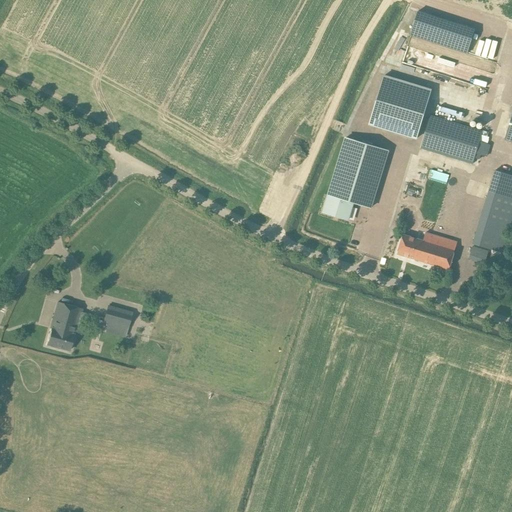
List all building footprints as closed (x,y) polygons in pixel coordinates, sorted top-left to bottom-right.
[(420,12),(414,37),(472,53),(479,28),(420,12)] [(432,93),(384,78),(370,126),(417,141),(432,93)] [(430,115),(420,148),(473,164),(475,158),(479,159),(480,154),(486,156),(490,145),(479,142),(483,131),(448,121),(430,115)] [(328,195),(353,203),(370,208),(388,151),(346,138),(328,195)] [(511,221),(511,175),(494,170),(472,244),(503,253),(511,221)] [(406,193),(419,196),(422,186),(409,183),(406,193)] [(353,203),(328,195),(323,212),(348,220),(353,203)] [(449,269),(457,242),(426,232),(423,241),(403,235),(398,254),(449,269)] [(489,252),(472,247),(469,259),(485,264),(489,252)] [(82,309),(57,302),(50,328),(51,329),(47,345),(69,351),(73,335),(75,335),(82,309)] [(104,322),(127,329),(132,313),(108,306),(104,322)]
